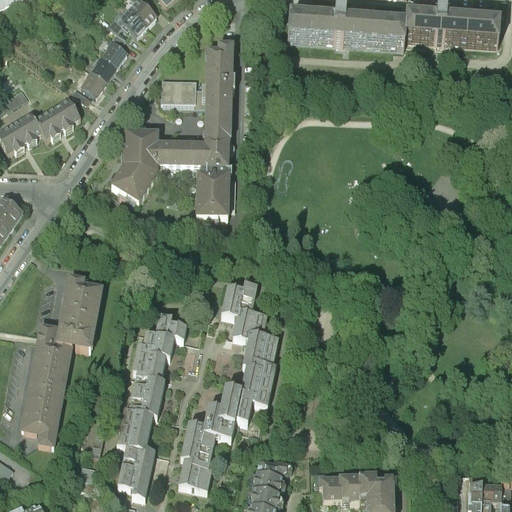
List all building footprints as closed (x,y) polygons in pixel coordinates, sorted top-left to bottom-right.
[(5,0),(0,2),(0,13),(29,0),(5,0)] [(155,0),(156,1),(166,13),(180,0),(155,0)] [(139,6),(129,16),(146,33),(156,22),(149,15),(139,6)] [(136,43),(146,33),(129,16),(119,26),(130,37),(136,43)] [(434,22),(434,28),(416,27),(416,26),(405,25),(404,27),(405,27),(404,34),(405,34),(404,47),(497,54),(499,32),(487,31),(487,32),(445,29),(446,19),(435,18),(434,22)] [(394,34),(345,31),(345,25),(345,20),(334,19),(333,30),(300,27),(300,26),(289,25),(287,47),(403,56),(404,47),(405,34),(404,34),(394,34)] [(112,48),(101,63),(116,74),(126,58),(112,48)] [(218,225),(227,226),(228,183),(231,183),(231,176),(227,176),(228,159),(230,159),(233,156),(234,154),(233,151),(231,149),(228,148),(228,147),(230,147),(232,53),(217,52),(217,59),(207,58),(206,95),(205,115),(204,153),(194,153),(194,146),(187,145),(187,152),(157,151),(157,141),(147,141),(147,138),(132,137),(132,140),(124,140),(124,155),(121,155),(121,174),(123,174),(111,194),(120,199),(117,203),(125,208),(127,204),(138,211),(157,180),(156,180),(156,174),(182,175),(181,181),(184,182),(187,183),(189,185),(191,186),(194,188),(197,188),(196,225),(208,225),(208,229),(218,230),(218,225)] [(111,80),(116,74),(101,63),(91,78),(105,88),(111,80)] [(105,88),(91,78),(81,93),(95,103),(105,88)] [(196,88),(161,87),(161,110),(164,110),(164,115),(205,115),(206,95),(196,95),(196,88)] [(28,104),(22,94),(0,107),(0,116),(2,119),(28,104)] [(68,105),(34,126),(42,140),(45,146),(50,143),(52,146),(60,141),(58,138),(61,137),(63,136),(65,139),(73,134),(71,131),(80,125),(68,105)] [(0,138),(0,147),(8,160),(14,157),(16,160),(24,155),(22,152),(24,150),(26,149),(28,152),(37,147),(35,144),(42,140),(34,126),(30,120),(0,138)] [(3,205),(0,208),(0,248),(1,249),(12,234),(22,219),(3,205)] [(51,453),(69,354),(87,357),(99,298),(82,295),(83,290),(70,287),(64,323),(61,323),(58,339),(58,342),(54,342),(55,335),(42,334),(40,346),(23,437),(40,440),(38,450),(51,453)] [(241,375),(246,376),(275,381),(276,374),(272,374),(278,347),(263,343),(267,324),(252,320),(256,294),(244,291),(242,298),(227,295),(221,323),(236,325),(232,345),(244,347),(247,348),(241,375)] [(170,327),(159,325),(155,341),(145,339),(141,353),(137,352),(136,358),(166,366),(170,367),(173,350),(174,346),(184,348),(187,334),(169,330),(170,327)] [(119,433),(150,440),(154,424),(157,427),(165,390),(161,388),(166,366),(136,358),(132,379),(138,380),(129,419),(123,417),(119,433)] [(275,381),(246,376),(240,401),(225,398),(220,418),(208,415),(204,434),(202,443),(216,446),(218,447),(231,449),(234,431),(235,429),(247,432),(252,412),(267,416),(275,381)] [(90,462),(99,464),(109,415),(101,412),(90,462)] [(208,478),(216,446),(202,443),(204,434),(188,430),(179,468),(183,469),(182,472),(178,494),(207,500),(211,479),(208,478)] [(124,463),(117,495),(133,498),(133,504),(138,505),(146,507),(146,504),(155,460),(146,457),(150,440),(119,433),(116,453),(125,456),(124,463)] [(90,462),(87,476),(96,478),(99,464),(90,462)] [(260,464),(251,511),(279,511),(280,506),(287,469),(260,464)] [(14,477),(0,468),(0,483),(7,488),(14,477)] [(76,497),(91,500),(96,478),(87,476),(81,475),(76,497)] [(499,511),(509,511),(510,494),(511,494),(511,479),(501,480),(500,493),(500,511),(499,511)] [(358,510),(358,506),(357,483),(342,484),(318,485),(318,495),(322,495),(322,508),(341,508),(348,508),(349,511),(358,510)] [(393,511),(393,494),(392,493),(392,487),(383,488),(383,491),(376,491),(376,483),(357,483),(358,506),(365,506),(365,511),(393,511)] [(479,511),(480,510),(480,492),(468,492),(467,511),(479,511)] [(480,492),(480,510),(489,511),(500,511),(500,493),(480,492)]
